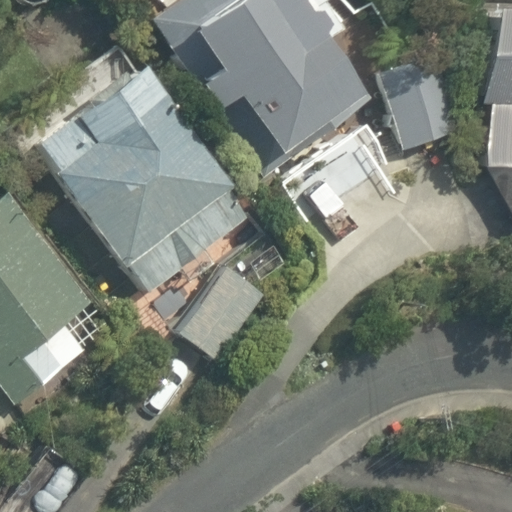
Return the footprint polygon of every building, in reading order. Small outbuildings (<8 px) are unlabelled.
[(320,0),(185,0),(145,25),(201,115),(220,104),(258,165),(357,102),(317,39),(337,27),(320,0)] [(511,0),(473,0),(468,171),(500,224),(511,226),(511,0)] [(127,63),(15,145),(128,298),(239,216),(127,63)] [(426,69),(381,79),(396,147),(440,137),(426,69)] [(0,406),(2,409),(77,347),(56,322),(79,303),(0,208),(0,406)] [(254,299),(207,272),(166,341),(213,368),(254,299)]
